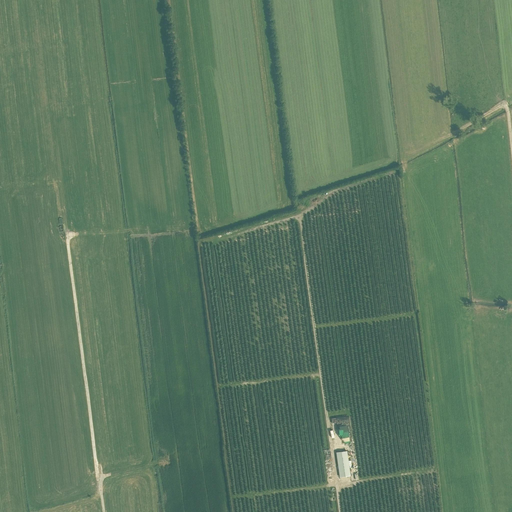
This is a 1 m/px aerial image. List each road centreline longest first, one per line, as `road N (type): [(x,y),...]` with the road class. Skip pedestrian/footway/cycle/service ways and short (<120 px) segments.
road 1 (track): [(339,511),(298,215)]
road 2 (track): [(103,511),(67,236)]
road 3 (track): [(239,497),(432,469)]
road 4 (track): [(225,237),(394,172)]
